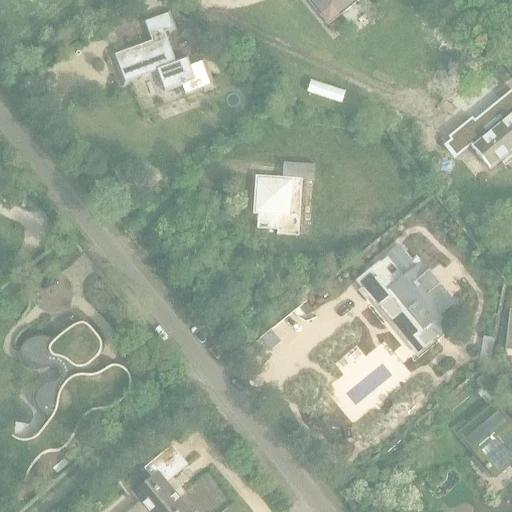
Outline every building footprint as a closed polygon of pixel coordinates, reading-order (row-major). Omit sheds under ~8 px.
[(303,0),(325,27),(355,2),(354,0),(362,0),(365,3),(368,0),(303,0)] [(126,48),(108,54),(121,88),(133,84),(131,79),(154,70),(163,92),(180,86),(184,96),(192,93),(193,92),(197,90),(201,89),(202,91),(212,88),(200,57),(187,62),(185,56),(172,60),(162,34),(174,29),(167,12),(139,22),(140,25),(142,24),(149,43),(127,51),(126,48)] [(492,128),(511,152),(511,151),(511,112),(510,114),(500,103),(492,110),(501,121),(492,128)] [(299,181),(311,182),(312,166),(280,165),(280,178),(253,177),(251,207),(255,208),(253,232),(275,233),(275,237),(296,238),(299,181)] [(414,258),(409,261),(398,247),(376,266),(383,274),(361,292),(371,305),(387,291),(419,331),(452,304),(414,258)] [(28,340),(27,341),(30,350),(31,352),(32,353),(33,355),(34,356),(35,357),(35,358),(36,359),(37,360),(38,360),(38,361),(39,361),(40,362),(41,362),(41,363),(44,364),(46,364),(49,364),(52,364),(54,365),(55,365),(56,365),(57,365),(58,366),(59,367),(60,367),(60,368),(61,369),(61,370),(62,371),(62,372),(62,373),(62,374),(62,375),(61,376),(61,377),(60,378),(60,379),(59,379),(59,380),(58,381),(57,382),(56,382),(55,383),(54,384),(53,384),(51,385),(50,385),(49,385),(47,386),(45,386),(43,387),(42,388),(41,388),(40,389),(39,390),(38,392),(37,393),(36,394),(36,396),(35,397),(35,399),(35,400),(36,401),(36,403),(36,404),(37,405),(37,407),(38,408),(39,409),(40,410),(41,411),(43,412),(44,412),(44,413),(45,413),(45,414),(46,415),(47,416),(47,417),(47,418),(48,418),(48,419),(45,423),(43,426),(40,430),(39,432),(59,452),(61,451),(62,450),(63,449),(64,448),(66,446),(67,445),(71,439),(74,432),(76,429),(78,426),(79,423),(81,421),(83,419),(84,417),(86,416),(89,414),(91,413),(93,412),(94,412),(96,412),(97,412),(101,411),(103,411),(106,410),(109,410),(111,408),(114,407),(116,405),(118,404),(120,403),(122,401),(123,400),(124,398),(126,396),(127,395),(127,393),(128,391),(129,389),(129,387),(129,385),(129,383),(129,382),(129,380),(129,379),(128,377),(128,376),(127,375),(126,373),(126,372),(125,371),(124,370),(123,369),(122,369),(121,368),(120,368),(119,367),(118,367),(117,366),(116,366),(115,366),(114,366),(113,366),(112,366),(111,367),(110,367),(109,367),(108,368),(104,370),(103,370),(102,369),(101,368),(100,367),(99,367),(99,366),(98,366),(98,365),(97,364),(97,363),(96,362),(96,361),(95,360),(95,359),(96,358),(96,357),(97,356),(98,355),(99,354),(99,352),(100,351),(100,350),(100,348),(100,347),(100,346),(100,345),(100,344),(99,342),(99,341),(98,340),(97,339),(91,331),(88,328),(85,325),(84,325),(84,324),(83,324),(82,324),(81,324),(80,324),(79,324),(78,324),(77,324),(71,327),(69,328),(54,337),(53,338),(52,338),(51,338),(50,338),(49,338),(47,338),(45,337),(43,337),(41,337),(39,337),(37,337),(35,338),(34,338),(32,338),(31,339),(30,340),(28,340)] [(418,400),(393,419),(400,428),(425,408),(418,400)] [(511,460),(511,429),(492,405),(458,433),(493,476),(511,460)] [(139,504),(129,511),(186,511),(165,486),(186,468),(169,448),(142,471),(150,480),(131,495),(139,504)]
